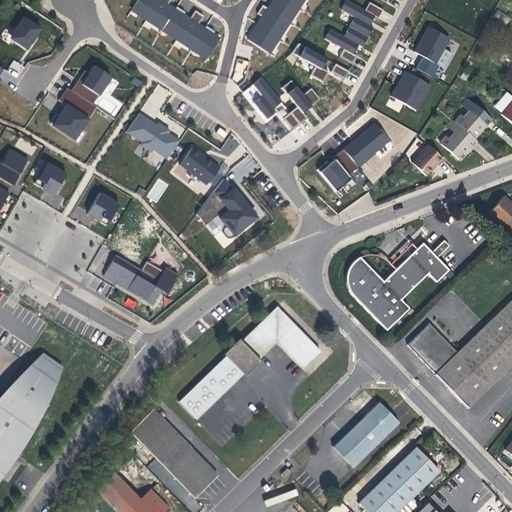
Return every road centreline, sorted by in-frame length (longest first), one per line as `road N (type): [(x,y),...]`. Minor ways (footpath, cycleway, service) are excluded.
road 1 (residential): [(276,169),(356,101),(413,0)]
road 2 (residential): [(380,359),(220,511)]
road 3 (residential): [(153,346),(78,432),(27,511)]
road 4 (residential): [(511,164),(334,235)]
road 5 (unclassified): [(380,359),(511,495)]
road 6 (residential): [(153,346),(0,255)]
road 7 (residential): [(294,250),(236,282),(153,346)]
road 8 (residential): [(89,26),(213,103)]
road 9 (unclassified): [(294,250),(315,293),(380,359)]
